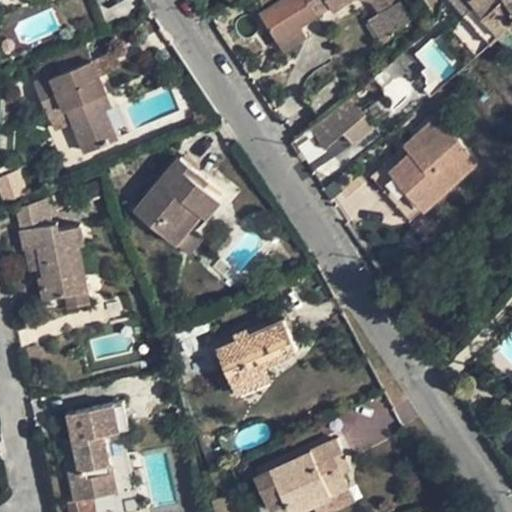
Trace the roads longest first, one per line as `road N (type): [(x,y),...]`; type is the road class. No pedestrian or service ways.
road 1 (residential): [(170,0),(384,342),(507,511)]
road 2 (residential): [(0,361),(25,511)]
